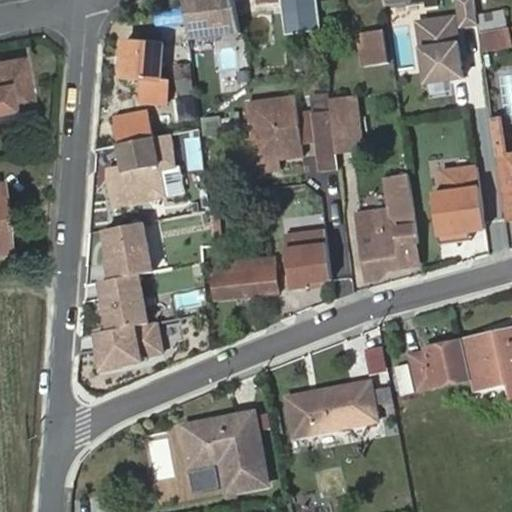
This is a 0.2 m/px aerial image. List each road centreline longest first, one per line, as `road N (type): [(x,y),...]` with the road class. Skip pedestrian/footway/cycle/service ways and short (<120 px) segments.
road 1 (unclassified): [(58,433),(377,308),(511,272)]
road 2 (unclassified): [(58,433),(88,0)]
